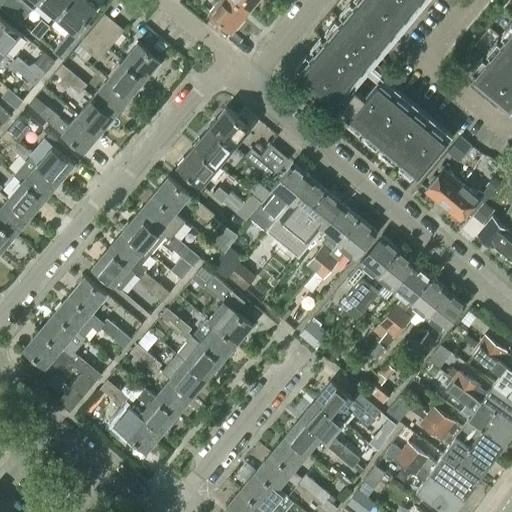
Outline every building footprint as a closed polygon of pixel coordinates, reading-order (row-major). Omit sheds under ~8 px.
[(31,11),(17,0),(10,0),(3,9),(21,23),(31,11)] [(57,17),(70,0),(38,0),(38,1),(57,17)] [(76,33),(97,8),(87,0),(70,0),(57,17),(76,33)] [(248,11),(235,0),(218,0),(209,10),(232,30),(248,11)] [(235,0),(248,11),(256,0),(235,0)] [(419,0),(356,0),(296,73),(333,104),(336,101),(357,76),(419,0)] [(80,44),(89,51),(114,22),(105,14),(80,44)] [(21,33),(0,16),(0,48),(5,52),(21,33)] [(40,38),(50,26),(41,19),(31,31),(40,38)] [(89,51),(99,59),(124,30),(114,22),(89,51)] [(511,27),(473,74),(510,105),(511,102),(511,27)] [(63,58),(76,42),(69,36),(64,38),(61,35),(50,47),(63,58)] [(160,60),(138,42),(123,60),(145,78),(160,60)] [(29,66),(18,57),(11,64),(24,75),(27,71),(25,70),(29,66)] [(130,96),(145,78),(123,60),(108,78),(130,96)] [(35,84),(45,73),(35,63),(29,66),(25,70),(27,71),(24,75),(35,84)] [(76,75),(63,64),(57,72),(67,81),(71,77),(73,79),(76,75)] [(87,84),(76,75),(73,79),(71,77),(67,81),(80,92),(87,84)] [(114,114),(130,96),(108,78),(93,96),(114,114)] [(361,80),(341,105),(349,112),(347,115),(418,175),(449,138),(378,78),(370,87),(361,80)] [(99,133),(114,114),(93,96),(78,115),(99,133)] [(10,114),(0,105),(0,119),(3,123),(10,114)] [(84,151),(99,133),(78,115),(70,124),(48,106),(41,115),(84,151)] [(234,146),(251,126),(226,106),(210,125),(234,146)] [(234,146),(210,125),(193,145),(218,165),(234,146)] [(18,140),(7,131),(1,138),(14,149),(17,146),(15,144),(18,140)] [(461,154),(470,144),(460,136),(452,146),(461,154)] [(31,151),(18,140),(15,144),(17,146),(14,149),(25,159),(31,151)] [(75,162),(53,144),(38,162),(60,180),(75,162)] [(262,170),(278,150),(270,144),(260,155),(251,148),(245,156),(262,170)] [(202,185),(218,165),(193,145),(177,164),(202,185)] [(45,198),(60,180),(38,162),(23,180),(45,198)] [(288,203),(310,176),(292,162),(249,215),(267,230),(288,203)] [(442,204),(461,182),(447,170),(451,166),(447,163),(425,189),(442,204)] [(238,182),(244,174),(235,167),(229,174),(238,182)] [(175,212),(190,194),(168,176),(153,194),(175,212)] [(283,243),(326,189),(310,176),(288,203),(296,210),(274,237),(283,243)] [(29,216),(45,198),(23,180),(8,198),(29,216)] [(460,219),(482,193),(478,190),(475,193),(461,182),(442,204),(460,219)] [(221,201),(228,194),(219,186),(213,193),(221,201)] [(321,230),(343,203),(326,189),(283,243),(291,250),(313,223),(321,230)] [(245,219),(260,201),(251,193),(236,212),(245,219)] [(185,220),(175,212),(153,194),(137,212),(165,236),(169,239),(185,220)] [(29,216),(8,198),(0,207),(0,222),(14,234),(29,216)] [(511,200),(503,215),(511,220),(511,200)] [(315,270),(358,216),(343,203),(321,230),(329,236),(307,264),(315,270)] [(208,223),(215,214),(202,204),(195,213),(208,223)] [(165,236),(137,212),(122,230),(151,253),(165,236)] [(355,257),(377,230),(358,216),(315,270),(323,276),(345,249),(355,257)] [(511,257),(511,234),(506,229),(507,228),(493,216),(477,234),(491,246),(493,244),(510,259),(511,257)] [(0,251),(14,234),(0,222),(0,251)] [(224,252),(237,235),(221,222),(208,239),(224,252)] [(151,253),(122,230),(107,248),(135,271),(140,275),(146,267),(142,264),(151,253)] [(355,302),(399,249),(381,235),(359,261),(368,269),(339,304),(347,311),(354,302),(355,302)] [(187,246),(175,237),(169,245),(181,255),(184,251),(183,250),(187,246)] [(199,257),(187,246),(183,250),(184,251),(181,255),(192,265),(199,257)] [(135,271),(107,248),(92,266),(120,290),(135,271)] [(393,289),(415,262),(399,249),(355,302),(363,309),(385,282),(393,289)] [(387,329),(431,275),(415,262),(393,289),(401,295),(379,322),(387,329)] [(157,282),(145,272),(139,280),(151,291),(155,287),(153,286),(157,282)] [(91,312),(107,294),(84,275),(69,293),(91,312)] [(206,285),(206,286),(223,301),(208,318),(214,324),(236,344),(252,324),(237,312),(245,301),(214,275),(206,285)] [(426,316),(448,289),(431,275),(387,329),(395,335),(417,308),(426,316)] [(162,300),(169,292),(157,282),(153,286),(155,287),(151,291),(162,300)] [(421,357),(465,303),(448,289),(426,316),(435,323),(413,350),(421,357)] [(104,322),(91,312),(69,293),(54,311),(84,336),(92,325),(98,329),(101,326),(104,322)] [(178,317),(167,308),(161,315),(173,326),(176,322),(175,321),(178,317)] [(86,338),(84,336),(54,311),(39,329),(74,358),(70,362),(81,371),(85,367),(87,369),(90,365),(74,351),(86,338)] [(313,316),(300,333),(316,347),(317,347),(329,332),(320,324),(321,322),(314,316),(313,316)] [(191,328),(178,317),(175,321),(176,322),(173,326),(185,335),(191,328)] [(115,331),(118,327),(107,318),(104,322),(101,326),(113,337),(117,333),(115,331)] [(236,344),(214,324),(200,341),(222,360),(236,344)] [(131,338),(118,327),(115,331),(117,333),(113,337),(124,346),(131,338)] [(74,358),(39,329),(23,348),(33,355),(23,367),(42,383),(61,360),(67,365),(70,362),(74,358)] [(207,378),(222,360),(200,341),(200,342),(191,334),(176,352),(185,360),(207,378)] [(511,355),(485,335),(478,344),(511,367),(511,355)] [(365,370),(385,346),(379,340),(359,365),(365,370)] [(148,353),(137,344),(130,352),(143,362),(146,358),(145,357),(148,353)] [(511,367),(478,344),(472,352),(500,372),(494,381),(511,395),(511,367)] [(207,378),(185,360),(176,352),(161,370),(192,396),(207,378)] [(161,364),(148,353),(145,357),(146,358),(143,362),(155,372),(161,364)] [(69,411),(101,374),(90,365),(87,369),(85,367),(81,371),(82,372),(70,387),(58,402),(69,411)] [(192,396),(161,370),(161,371),(169,378),(155,395),(177,414),(192,396)] [(511,395),(494,381),(487,391),(459,370),(452,379),(511,422),(511,395)] [(118,389),(107,379),(100,387),(113,398),(117,394),(115,392),(118,389)] [(511,429),(511,422),(452,379),(446,387),(474,408),(467,417),(503,442),(511,429)] [(379,410),(358,392),(352,398),(331,380),(316,397),(338,416),(346,406),(368,424),(379,410)] [(162,432),(177,414),(155,395),(144,387),(138,394),(143,399),(135,409),(162,432)] [(131,400),(118,389),(115,392),(117,394),(113,398),(125,408),(131,400)] [(338,416),(316,397),(301,415),(323,434),(338,416)] [(503,442),(467,417),(461,426),(453,421),(453,420),(433,405),(427,413),(447,428),(489,460),(503,442)] [(162,432),(135,409),(134,409),(140,414),(124,432),(146,450),(162,432)] [(447,428),(427,413),(421,422),(449,443),(442,452),(477,478),(489,460),(447,428)] [(323,434),(301,415),(286,433),(308,452),(323,434)] [(308,452),(286,433),(271,451),(293,470),(308,452)] [(0,447),(4,451),(11,442),(3,435),(0,438),(0,447)] [(344,452),(348,448),(335,438),(328,445),(340,455),(343,451),(344,452)] [(477,478),(442,452),(435,462),(406,441),(400,449),(463,496),(477,478)] [(451,511),(463,496),(400,449),(391,442),(385,451),(422,479),(415,488),(447,511),(451,511)] [(359,458),(348,448),(344,452),(343,451),(340,455),(352,465),(359,458)] [(293,470),(271,451),(256,470),(277,488),(293,470)] [(372,486),(384,471),(375,465),(364,480),(372,486)] [(263,505),(277,488),(256,470),(240,488),(269,511),(269,510),(263,505)] [(318,484),(305,474),(299,481),(310,491),(313,487),(314,488),(318,484)] [(329,494),(318,484),(314,488),(313,487),(310,491),(322,501),(320,504),(329,511),(331,511),(336,506),(326,497),(329,494)] [(267,511),(269,511),(240,488),(225,506),(232,511),(267,511)] [(359,505),(366,496),(359,490),(351,499),(359,505)]
